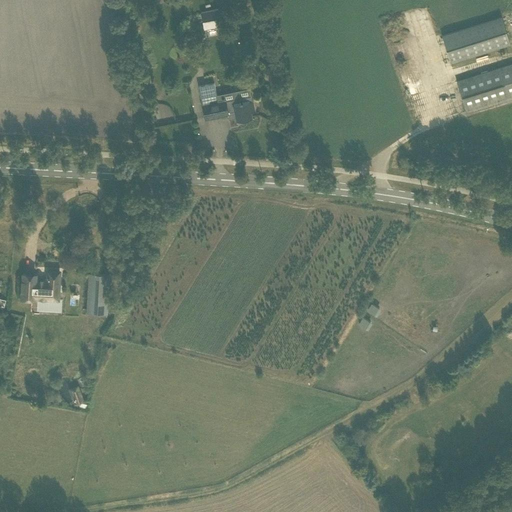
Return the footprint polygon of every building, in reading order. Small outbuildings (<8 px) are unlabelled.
[(201,12),(204,28),(222,25),(219,9),(201,12)] [(510,44),(501,16),(442,35),(451,63),(510,44)] [(511,96),(511,63),(457,81),(466,111),(511,96)] [(225,99),(217,101),(214,83),(199,86),(202,104),(205,120),(228,115),(229,119),(236,118),(237,120),(243,118),(244,120),(250,119),(249,117),(251,117),(250,110),(254,110),(251,96),(226,101),(225,99)] [(36,274),(23,274),(21,298),(34,299),(35,291),(58,293),(59,272),(48,271),(47,280),(35,280),(36,274)] [(107,314),(109,274),(89,273),(87,313),(107,314)] [(85,402),(78,385),(68,389),(74,406),(85,402)] [(511,480),(511,458),(501,466),(511,480)]
